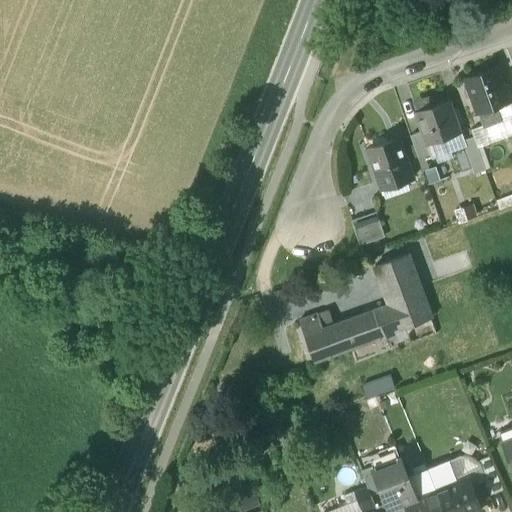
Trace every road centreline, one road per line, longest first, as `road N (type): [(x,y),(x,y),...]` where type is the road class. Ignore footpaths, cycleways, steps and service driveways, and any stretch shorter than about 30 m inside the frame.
road 1 (primary): [(111,511),(318,0)]
road 2 (residential): [(511,27),(358,88),(332,126),(314,194),(316,245)]
